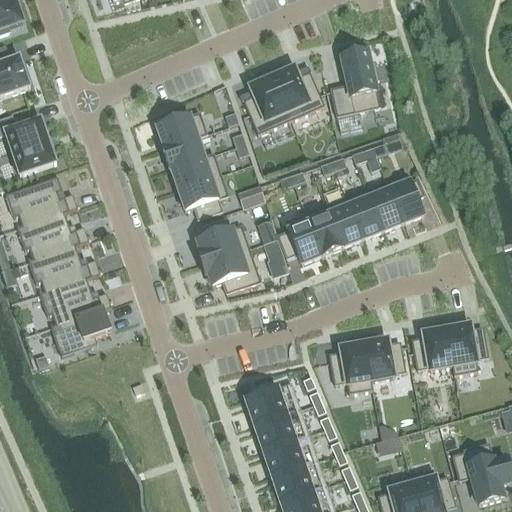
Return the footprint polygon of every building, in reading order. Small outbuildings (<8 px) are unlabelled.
[(22,26),(16,8),(12,9),(8,0),(0,0),(0,39),(9,36),(7,32),(22,26)] [(5,52),(0,53),(0,101),(28,92),(28,93),(30,92),(29,90),(20,63),(19,61),(18,62),(9,65),(5,52)] [(348,90),(330,94),(336,121),(379,112),(373,86),(379,85),(374,66),(369,67),(367,57),(342,62),(348,90)] [(284,74),(271,80),(290,125),(324,111),(310,77),(297,82),(294,73),(285,77),(284,74)] [(254,101),(243,106),(257,140),(290,125),(271,80),(257,86),(258,88),(250,92),(254,101)] [(235,117),(225,121),(228,131),(238,128),(235,117)] [(165,129),(156,132),(163,153),(163,154),(197,142),(198,143),(207,140),(199,118),(181,124),(179,119),(164,125),(165,129)] [(19,180),(55,168),(40,124),(15,133),(11,121),(0,125),(0,139),(5,138),(19,180)] [(242,138),(232,142),(235,152),(245,149),(242,138)] [(163,153),(162,153),(170,175),(170,174),(204,162),(198,143),(197,142),(163,154),(163,153)] [(245,149),(235,152),(239,162),(249,159),(245,149)] [(383,149),(373,152),(376,162),(386,159),(383,149)] [(373,152),(361,156),(365,165),(376,162),(373,152)] [(204,162),(170,174),(170,175),(177,194),(220,180),(213,158),(204,162)] [(342,163),(332,166),(335,176),(345,173),(342,163)] [(332,166),(321,170),(324,179),(335,176),(332,166)] [(301,177),(291,180),(294,190),(304,187),(301,177)] [(406,178),(385,186),(402,228),(423,220),(416,203),(423,200),(417,184),(410,187),(406,178)] [(220,180),(177,194),(185,216),(194,213),(198,224),(222,216),(218,204),(228,201),(220,180)] [(291,180),(280,184),(284,194),(294,190),(291,180)] [(6,199),(5,199),(13,222),(14,222),(18,220),(22,231),(64,217),(64,218),(76,214),(77,214),(72,199),(65,202),(59,204),(57,197),(62,195),(58,182),(6,199)] [(385,186),(365,194),(382,236),(402,228),(385,186)] [(365,194),(345,202),(362,244),(382,236),(365,194)] [(345,202),(325,210),(342,252),(343,252),(362,244),(345,202)] [(325,210),(305,218),(322,260),(321,260),(321,261),(343,253),(343,252),(342,252),(325,210)] [(18,232),(17,232),(25,255),(25,254),(29,253),(33,263),(33,264),(75,250),(75,251),(88,247),(89,247),(84,232),(70,237),(64,218),(64,217),(22,231),(18,232)] [(288,236),(277,240),(286,264),(297,259),(301,268),(321,260),(322,260),(305,218),(284,227),(288,236)] [(207,243),(197,246),(201,257),(198,258),(202,269),(249,253),(241,231),(231,235),(227,223),(203,231),(207,243)] [(269,266),(267,266),(273,283),(288,278),(277,245),(263,250),(269,266)] [(29,264),(28,265),(36,288),(37,288),(37,287),(41,286),(44,296),(45,297),(86,283),(86,284),(99,279),(99,280),(100,280),(95,265),(82,270),(75,251),(75,250),(33,264),(33,263),(29,265),(29,264)] [(249,253),(202,269),(206,281),(208,280),(212,291),(222,287),(226,299),(260,287),(249,253)] [(40,297),(39,298),(47,321),(48,321),(48,320),(52,319),(56,329),(56,330),(103,314),(103,315),(110,312),(110,313),(111,313),(106,298),(93,302),(86,284),(86,283),(45,297),(44,296),(40,298),(40,297)] [(51,330),(50,331),(61,361),(91,351),(88,344),(110,336),(103,315),(103,314),(56,330),(56,329),(51,331),(51,330)] [(460,329),(446,332),(453,371),(452,371),(454,381),(478,376),(476,365),(488,362),(483,338),(471,340),(470,330),(461,332),(460,329)] [(425,348),(412,350),(417,375),(429,373),(429,375),(452,371),(453,371),(446,332),(431,334),(432,337),(423,339),(425,348)] [(378,344),(363,346),(370,386),(371,385),(393,381),(393,379),(405,377),(401,352),(389,354),(387,345),(378,346),(378,344)] [(342,363),(330,365),(334,390),(346,387),(349,399),(373,395),(371,385),(370,386),(363,346),(349,349),(349,351),(340,353),(342,363)] [(45,360),(35,363),(39,374),(49,370),(45,360)] [(311,382),(303,385),(307,396),(315,392),(311,382)] [(291,388),(244,404),(253,431),(300,415),(291,388)] [(317,396),(309,400),(313,410),(321,407),(317,396)] [(321,407),(313,410),(318,421),(326,417),(321,407)] [(300,415),(253,431),(262,456),(309,440),(300,415)] [(328,421),(319,425),(324,435),(332,432),(328,421)] [(332,432),(324,435),(328,445),(336,442),(332,432)] [(309,440),(262,456),(270,482),(318,466),(309,440)] [(338,446),(330,450),(335,460),(343,457),(339,448),(338,446)] [(464,458),(452,461),(459,486),(471,482),(478,510),(504,503),(500,490),(511,486),(511,483),(506,463),(494,467),(488,449),(464,455),(464,458)] [(343,457),(335,460),(339,470),(347,467),(343,457)] [(318,466),(270,482),(279,507),(326,491),(318,466)] [(349,471),(341,474),(345,485),(353,481),(349,471)] [(432,474),(409,480),(418,511),(442,511),(442,510),(454,506),(447,482),(435,485),(432,474)] [(390,498),(378,501),(380,511),(418,511),(409,480),(387,486),(390,498)] [(353,481),(345,485),(349,495),(358,492),(353,481)] [(333,511),(326,491),(279,507),(280,511),(333,511)] [(359,496),(351,499),(356,510),(364,506),(359,496)]
